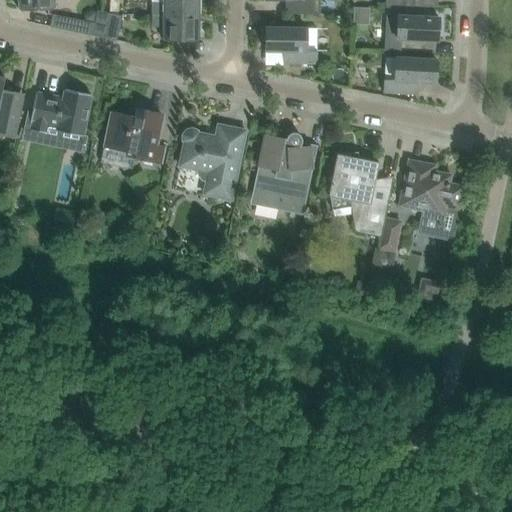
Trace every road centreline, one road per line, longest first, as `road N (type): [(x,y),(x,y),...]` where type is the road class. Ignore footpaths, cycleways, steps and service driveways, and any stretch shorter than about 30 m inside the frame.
road 1 (residential): [(238,75),(0,32)]
road 2 (residential): [(470,126),(238,75)]
road 3 (residential): [(470,126),(479,0)]
